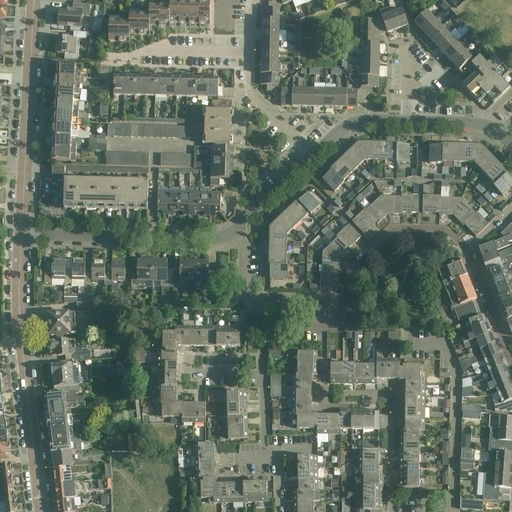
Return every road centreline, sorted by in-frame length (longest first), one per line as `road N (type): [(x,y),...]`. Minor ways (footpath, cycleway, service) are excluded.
road 1 (residential): [(511,363),(473,261),(455,234),(437,225),(377,231),(338,299)]
road 2 (residential): [(42,511),(19,302),(21,234)]
road 3 (residential): [(21,234),(33,0)]
road 4 (residential): [(313,155),(362,121),(484,125),(511,148)]
road 5 (residential): [(21,234),(214,238),(232,231)]
road 6 (residential): [(449,511),(454,371),(442,345),(410,344)]
road 7 (residential): [(279,511),(278,458),(265,458),(262,327)]
road 8 (residential): [(104,63),(157,47),(249,50)]
road 9 (residential): [(313,155),(252,92),(249,50)]
